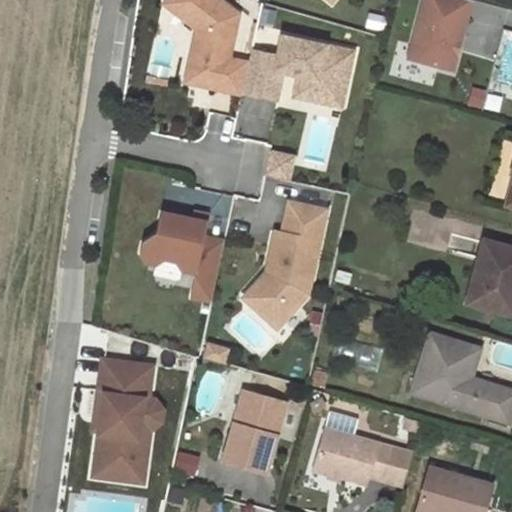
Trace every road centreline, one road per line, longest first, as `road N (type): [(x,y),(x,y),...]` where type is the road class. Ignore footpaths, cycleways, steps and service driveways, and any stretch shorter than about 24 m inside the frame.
road 1 (residential): [(37,511),(96,138)]
road 2 (residential): [(96,138),(115,0)]
road 3 (residential): [(225,163),(96,138)]
